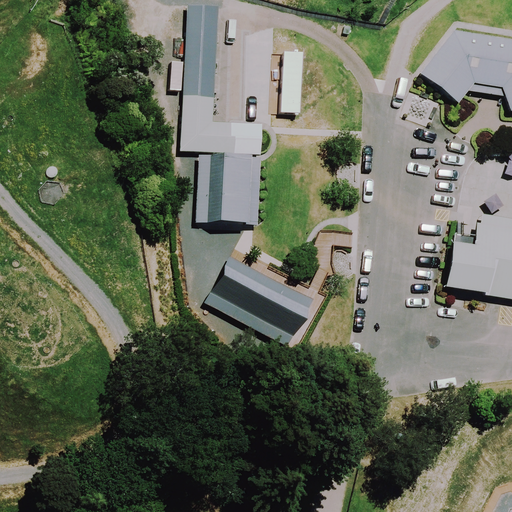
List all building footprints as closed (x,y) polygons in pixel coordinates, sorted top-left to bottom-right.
[(171,149),(245,152),(247,119),(200,117),(206,4),(178,3),(171,149)] [(511,48),(438,35),(410,73),(442,107),(455,95),(487,99),(496,117),(511,110),(511,48)] [(247,158),(191,157),(190,225),(246,225),(247,158)] [(511,230),(439,219),(426,293),(511,307),(511,230)] [(298,299),(228,259),(199,309),(268,349),(298,299)]
